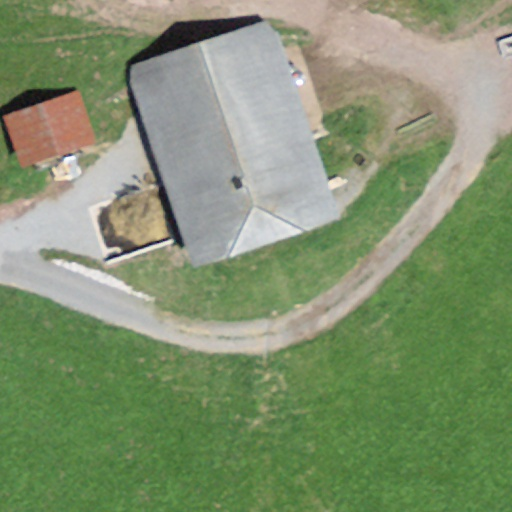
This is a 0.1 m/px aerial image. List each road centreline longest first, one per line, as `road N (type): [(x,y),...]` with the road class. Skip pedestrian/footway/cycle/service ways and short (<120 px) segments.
road 1 (unclassified): [(0,263),(48,263),(159,321),(273,324),(396,271),(498,91)]
road 2 (track): [(275,0),(498,91)]
road 3 (track): [(51,0),(164,24),(256,0)]
